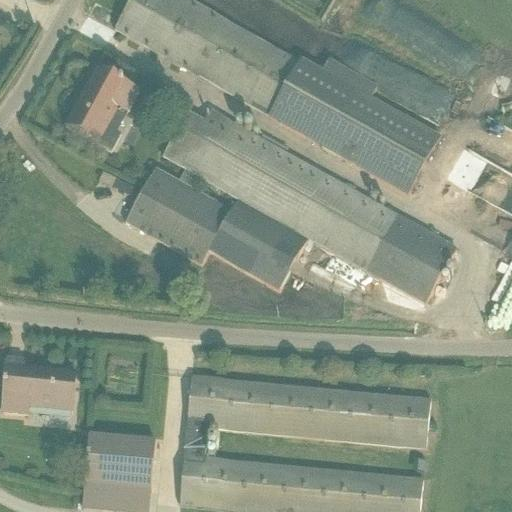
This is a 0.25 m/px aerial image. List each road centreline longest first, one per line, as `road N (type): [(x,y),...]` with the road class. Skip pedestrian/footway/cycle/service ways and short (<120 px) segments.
road 1 (unclassified): [(0,310),(336,352),(511,352)]
road 2 (unclassified): [(75,0),(0,129)]
